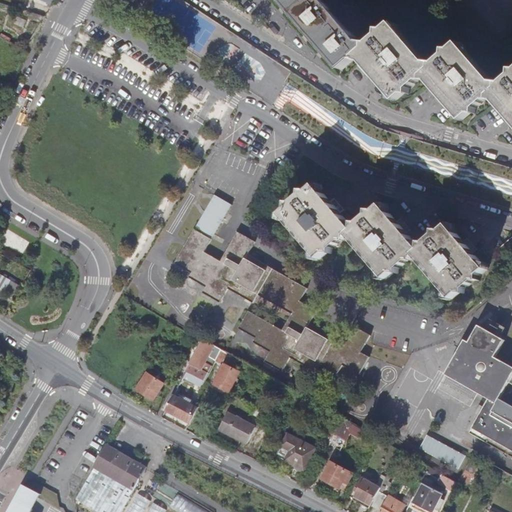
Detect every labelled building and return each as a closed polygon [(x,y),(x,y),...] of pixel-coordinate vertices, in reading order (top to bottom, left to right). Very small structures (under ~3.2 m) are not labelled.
[(281,0),(285,3),(287,6),(289,9),(309,31),(311,34),(313,36),(323,48),(326,51),(328,54),(343,71),(360,57),(365,50),(322,0),(281,0)] [(432,71),(393,26),(387,32),(381,32),(381,37),(371,45),(366,45),(365,50),(360,57),(373,72),(378,78),(383,83),(397,100),(404,94),(410,96),(410,89),(419,81),(425,82),(426,77),(439,92),(444,98),(449,104),(463,120),(470,114),(475,115),(476,109),(486,100),(491,101),(492,96),(506,112),(510,117),(511,118),(511,77),(504,85),(498,84),(498,90),(460,46),(454,52),(448,51),(448,56),(437,65),(432,64),(432,71)] [(283,216),(320,260),(328,253),(333,254),(334,248),(343,241),(348,241),(349,236),(387,279),(395,273),(400,274),(400,268),(410,261),(415,262),(415,255),(454,299),(460,293),(466,294),(466,288),(474,281),(480,282),(480,275),(488,269),(468,247),(450,226),(443,233),(438,232),(438,237),(428,245),(423,244),(422,251),(399,224),(384,206),(376,213),(371,212),(371,217),(361,225),(357,225),(357,229),(355,230),(333,205),(317,187),(309,193),(305,192),(304,197),(295,205),(291,204),(290,209),(283,216)] [(233,206),(216,196),(196,228),(213,239),(233,206)] [(212,240),(195,230),(175,264),(193,275),(190,279),(207,288),(203,294),(221,303),(228,290),(254,304),(258,296),(292,314),(283,331),(249,312),(238,329),(256,339),(254,343),(271,353),(265,362),(283,372),(290,359),(316,373),(321,365),(338,375),(343,366),(360,375),(370,357),(362,353),(370,336),(353,326),(343,343),(310,324),(317,312),(300,301),(308,289),(248,255),(255,242),(238,232),(221,262),(205,253),(212,240)] [(184,245),(171,238),(159,259),(172,266),(184,245)] [(511,240),(500,251),(507,259),(511,254),(511,240)] [(0,285),(17,293),(22,283),(0,273),(0,285)] [(501,338),(479,326),(471,343),(466,340),(448,375),(490,400),(471,433),(511,456),(511,366),(508,364),(496,357),(505,341),(501,338)] [(216,346),(204,339),(187,371),(193,375),(194,372),(199,375),(202,370),(204,371),(216,346)] [(221,351),(216,362),(221,365),(227,354),(221,351)] [(176,363),(168,378),(174,381),(183,367),(176,363)] [(231,393),(240,373),(225,365),(214,384),(231,393)] [(193,375),(187,371),(184,378),(196,385),(193,399),(198,402),(201,391),(205,381),(193,375)] [(148,373),(138,390),(154,401),(165,385),(148,373)] [(166,411),(190,423),(198,407),(197,407),(192,404),(174,395),(166,411)] [(257,428),(228,414),(220,430),(248,445),(257,428)] [(334,437),(343,419),(340,417),(331,436),(334,437)] [(288,423),(280,418),(274,427),(283,431),(288,423)] [(359,439),(363,431),(343,419),(334,437),(330,444),(336,447),(340,440),(345,443),(350,433),(359,439)] [(463,450),(430,432),(421,449),(454,466),(463,450)] [(316,448),(289,434),(277,457),(305,471),(316,448)] [(341,450),(345,443),(340,440),(336,447),(341,450)] [(95,468),(96,469),(134,490),(135,491),(148,467),(108,445),(95,468)] [(481,461),(474,457),(460,483),(467,487),(481,461)] [(353,474),(332,463),(323,478),(340,488),(344,482),(348,484),(353,474)] [(438,473),(430,468),(426,477),(433,481),(438,473)] [(121,511),(134,490),(96,469),(79,500),(99,511),(121,511)] [(379,491),(380,488),(361,477),(356,488),(358,490),(353,500),(369,509),(371,506),(379,491)] [(443,494),(424,485),(414,502),(432,511),(433,511),(435,510),(439,511),(444,500),(440,499),(443,494)] [(42,495),(25,486),(23,490),(38,499),(39,499),(42,495)] [(23,490),(22,489),(16,500),(33,510),(38,499),(23,490)] [(380,511),(404,511),(406,506),(390,496),(389,497),(379,491),(371,506),(381,511),(380,511)] [(163,511),(165,507),(152,501),(153,499),(137,492),(127,511),(163,511)] [(212,511),(178,493),(171,506),(181,511),(212,511)] [(33,511),(34,511),(17,501),(10,511),(33,511)]
